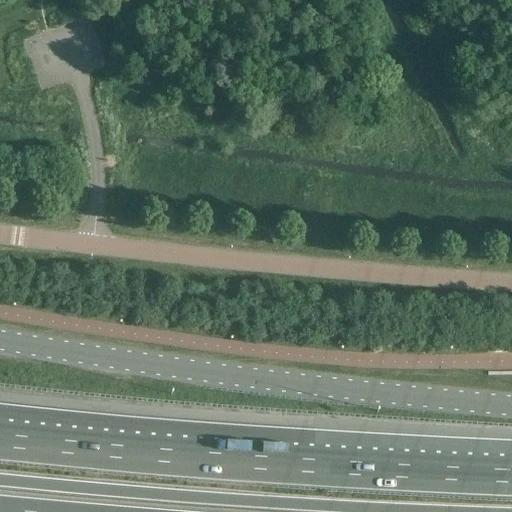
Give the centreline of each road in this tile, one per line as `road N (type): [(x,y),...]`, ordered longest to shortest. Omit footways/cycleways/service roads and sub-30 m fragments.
road 1 (unclassified): [(0,341),(511,406)]
road 2 (unclassified): [(511,284),(0,233)]
road 3 (motorway): [(511,469),(0,434)]
road 4 (motorway): [(454,511),(0,480)]
